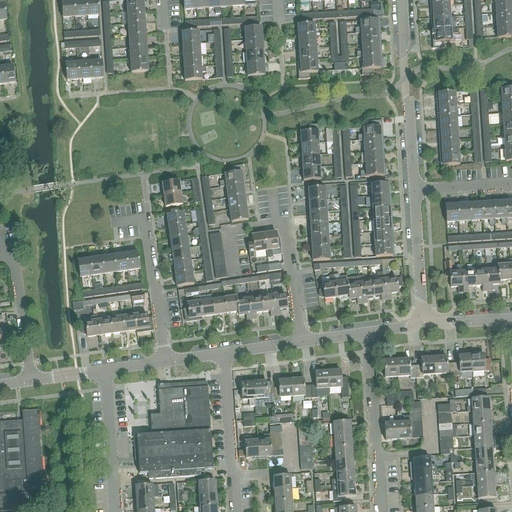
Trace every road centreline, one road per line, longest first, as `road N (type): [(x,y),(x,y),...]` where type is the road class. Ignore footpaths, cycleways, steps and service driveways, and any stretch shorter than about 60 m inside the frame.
road 1 (residential): [(415,188),(402,0)]
road 2 (residential): [(380,511),(367,331)]
road 3 (residential): [(164,361),(145,221),(114,222)]
road 4 (residential): [(235,511),(224,352)]
road 5 (residential): [(30,380),(0,231)]
road 6 (residential): [(115,511),(106,370)]
road 7 (residential): [(423,321),(415,188)]
road 8 (residential): [(302,342),(285,230),(275,222)]
